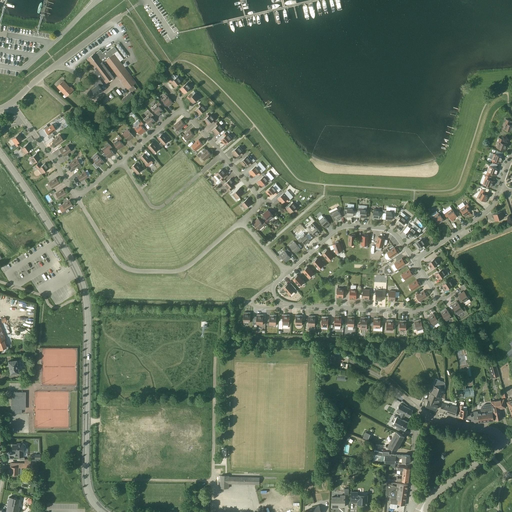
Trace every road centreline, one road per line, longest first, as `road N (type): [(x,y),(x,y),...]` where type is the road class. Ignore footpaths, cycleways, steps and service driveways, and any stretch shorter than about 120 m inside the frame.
road 1 (unclassified): [(103,511),(90,499),(85,474),(86,300),(73,263),(0,152)]
road 2 (residential): [(286,272),(272,288),(285,304),(411,312),(436,299),(414,261)]
road 3 (residential): [(122,161),(86,192),(73,193),(11,103)]
road 4 (residential): [(414,261),(390,232),(346,227),(286,272)]
road 5 (residential): [(129,10),(11,103)]
road 6 (residential): [(122,161),(148,204),(160,207),(221,155)]
road 7 (residential): [(221,155),(181,113),(122,161)]
